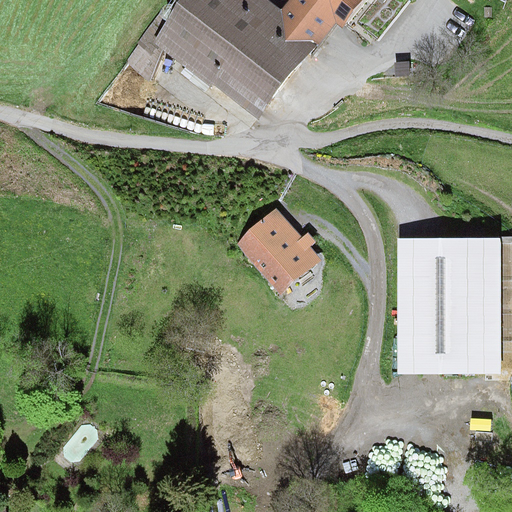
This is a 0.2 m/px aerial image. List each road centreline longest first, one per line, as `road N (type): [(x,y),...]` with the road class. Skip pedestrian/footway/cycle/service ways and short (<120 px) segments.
road 1 (track): [(277,154),(345,184),(372,216),(385,260),(384,319),(362,392),(286,511)]
road 2 (track): [(0,113),(277,154)]
road 3 (track): [(277,154),(345,128),(433,121),(511,138)]
road 4 (unclassified): [(432,0),(348,74),(277,154)]
